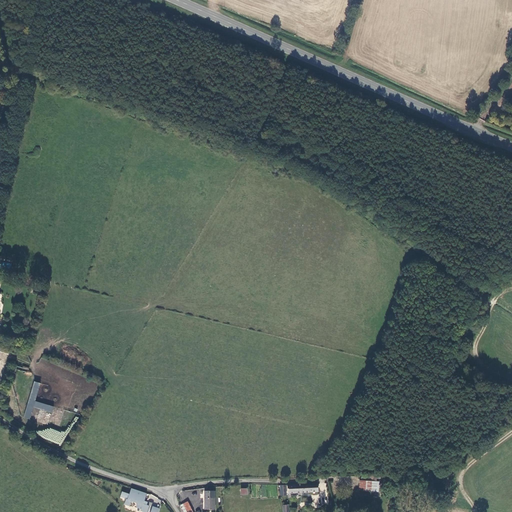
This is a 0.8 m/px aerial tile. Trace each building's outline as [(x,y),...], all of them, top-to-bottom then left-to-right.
[(40,384),(34,382),(23,418),(30,420),(33,408),(51,413),(53,407),(35,402),(40,384)] [(379,481),(360,481),(359,491),(378,491),(379,481)] [(317,484),(287,486),(287,494),(317,493),(317,484)] [(147,504),(146,502),(144,501),(147,494),(131,489),(129,495),(122,492),(121,497),(125,499),(125,500),(126,500),(125,505),(130,507),(131,502),(138,504),(136,508),(141,510),(141,511),(142,511),(147,511),(149,506),(147,505),(147,504)] [(204,510),(215,510),(215,491),(204,491),(204,510)] [(192,511),(187,503),(181,506),(183,511),(192,511)]
